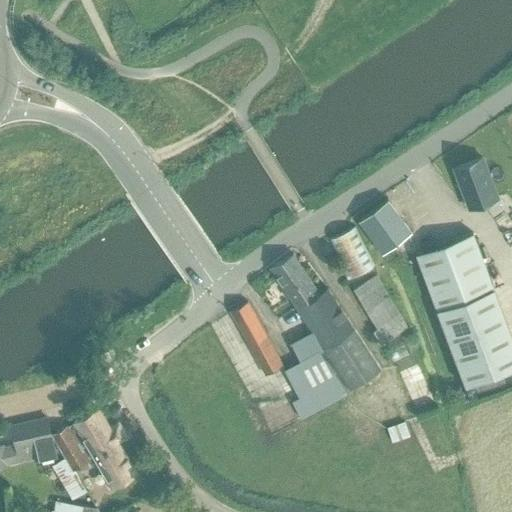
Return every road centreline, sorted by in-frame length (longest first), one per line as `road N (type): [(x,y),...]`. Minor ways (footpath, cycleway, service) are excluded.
road 1 (unclassified): [(309,228),(511,95)]
road 2 (unclassified): [(219,295),(103,132)]
road 3 (unclassified): [(120,372),(178,477),(216,511)]
road 4 (residential): [(0,410),(120,372)]
road 5 (unclassified): [(219,295),(120,372)]
road 6 (track): [(133,168),(241,113)]
